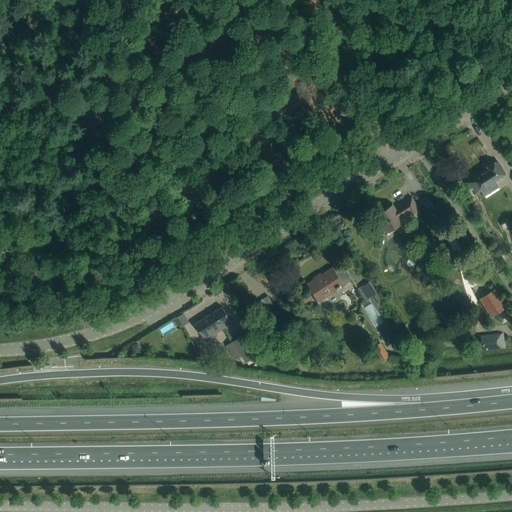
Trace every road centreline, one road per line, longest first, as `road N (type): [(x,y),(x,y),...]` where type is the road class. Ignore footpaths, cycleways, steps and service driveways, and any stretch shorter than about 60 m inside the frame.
road 1 (motorway): [(511,400),(355,416),(0,425)]
road 2 (unclassified): [(0,508),(346,508),(511,496)]
road 3 (motorway): [(0,454),(511,436)]
road 4 (unclassified): [(0,353),(101,333),(380,173)]
road 5 (unclassified): [(380,173),(365,0)]
road 6 (unclassified): [(418,148),(511,293)]
